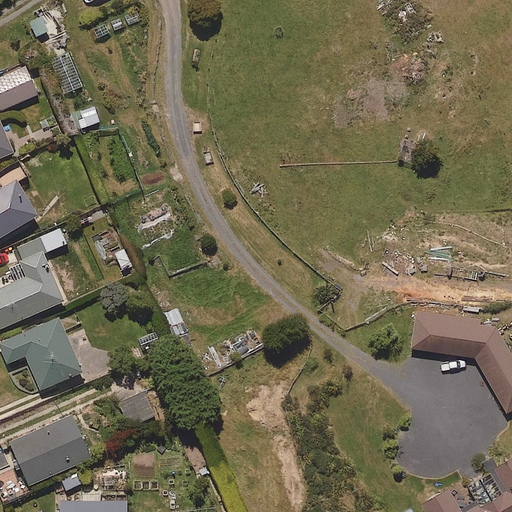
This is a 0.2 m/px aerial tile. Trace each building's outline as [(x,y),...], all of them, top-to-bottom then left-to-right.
[(82,86),(68,52),(50,60),(64,94),(82,86)] [(0,109),(36,94),(24,66),(0,76),(0,109)] [(0,156),(12,151),(0,124),(0,156)] [(16,182),(29,174),(18,157),(0,168),(0,235),(36,213),(16,182)] [(66,243),(59,228),(16,247),(17,251),(0,258),(0,327),(63,300),(42,253),(66,243)] [(124,248),(113,253),(121,272),(133,267),(124,248)] [(417,307),(409,349),(473,358),(505,413),(511,408),(511,355),(495,327),(480,324),(481,319),(417,307)] [(194,350),(177,308),(162,314),(179,356),(194,350)] [(81,370),(56,316),(0,341),(0,346),(7,363),(24,355),(39,389),(81,370)] [(154,415),(141,388),(117,400),(130,427),(154,415)] [(89,457),(68,411),(6,440),(27,485),(89,457)] [(511,511),(511,457),(459,487),(469,506),(460,511),(448,489),(420,505),(424,511),(511,511)] [(124,511),(125,500),(57,502),(57,511),(124,511)]
